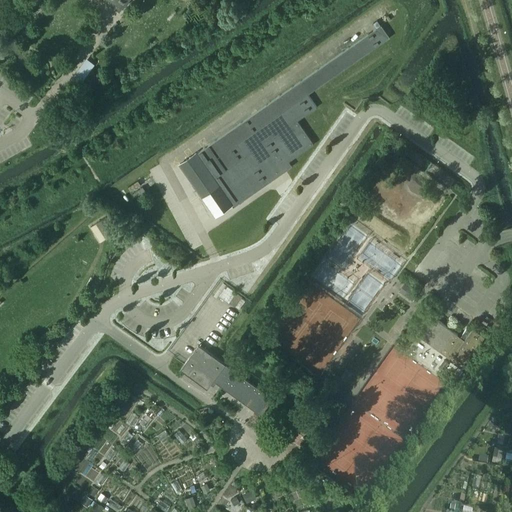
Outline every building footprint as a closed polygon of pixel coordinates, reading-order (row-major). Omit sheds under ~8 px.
[(102,0),(120,12),(128,0),(102,0)] [(196,153),(180,164),(202,196),(216,216),(232,204),(233,206),(285,170),(292,166),(289,161),(313,144),(297,121),(316,107),(308,94),(390,37),(383,28),(381,25),(197,154),(196,153)] [(107,216),(96,223),(106,238),(116,231),(107,216)] [(404,283),(399,291),(400,292),(413,301),(418,293),(404,283)] [(226,285),(219,295),(229,303),(229,302),(236,292),(226,285)] [(450,359),(454,362),(462,368),(484,336),(473,328),(470,331),(466,329),(460,336),(431,315),(432,316),(421,331),(453,354),(450,359)] [(199,345),(184,364),(180,369),(207,389),(213,381),(222,387),(234,370),(199,345)] [(222,387),(226,390),(261,415),(273,399),(234,370),(222,387)] [(132,412),(126,422),(132,426),(138,416),(132,412)] [(146,414),(139,423),(145,427),(152,418),(146,414)] [(165,429),(157,435),(161,441),(169,435),(165,429)] [(179,430),(174,434),(182,443),(187,439),(179,430)] [(128,431),(121,440),(126,444),(133,435),(128,431)] [(498,436),(496,446),(502,447),(505,437),(498,436)] [(138,439),(130,448),(135,452),(143,444),(138,439)] [(112,447),(105,456),(110,461),(117,452),(112,447)] [(495,450),(493,458),(501,460),(503,452),(495,450)] [(124,459),(118,467),(124,471),(130,463),(124,459)] [(203,472),(196,476),(200,482),(207,477),(203,472)] [(101,473),(94,482),(100,486),(106,477),(101,473)] [(474,477),(472,488),(478,490),(481,478),(474,477)] [(176,480),(171,483),(176,493),(182,490),(176,480)] [(93,486),(89,492),(94,495),(98,489),(93,486)] [(251,492),(244,495),(247,502),(254,499),(251,492)] [(101,493),(98,498),(104,502),(107,497),(101,493)] [(87,496),(84,501),(89,504),(92,499),(87,496)] [(192,496),(186,498),(188,507),(195,505),(192,496)] [(236,496),(231,499),(234,505),(239,502),(236,496)] [(112,499),(108,505),(118,511),(121,506),(112,499)] [(160,500),(156,505),(166,511),(170,506),(160,500)] [(100,511),(103,507),(95,502),(92,507),(99,511),(100,511)]
